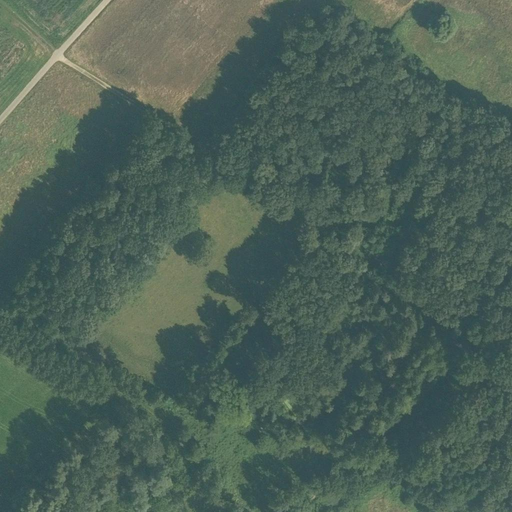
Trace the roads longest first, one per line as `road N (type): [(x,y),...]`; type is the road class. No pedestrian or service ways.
road 1 (track): [(511,341),(436,304),(108,91),(0,5)]
road 2 (track): [(228,511),(0,326)]
road 3 (track): [(300,511),(381,418),(448,310)]
road 4 (track): [(108,0),(0,120)]
